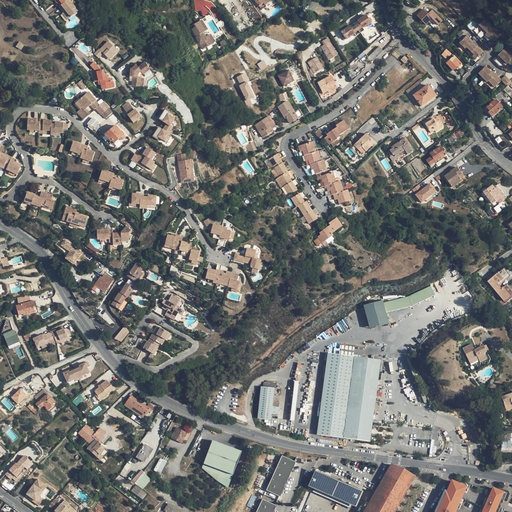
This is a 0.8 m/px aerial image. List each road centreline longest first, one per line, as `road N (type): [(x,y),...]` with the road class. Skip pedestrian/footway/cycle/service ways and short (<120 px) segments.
road 1 (residential): [(111,360),(169,404),(278,442),(511,478)]
road 2 (residential): [(383,0),(397,37),(511,167)]
road 3 (residential): [(28,178),(9,131),(24,106),(64,112),(115,159)]
road 4 (residential): [(111,360),(125,356),(152,372),(192,351),(195,339),(154,315),(139,331)]
road 5 (residential): [(115,159),(181,203),(223,261)]
